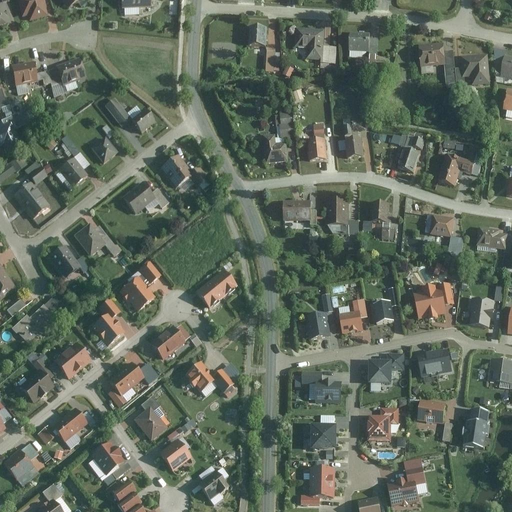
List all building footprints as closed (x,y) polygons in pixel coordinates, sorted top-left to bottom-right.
[(47,17),(42,0),(20,0),(16,1),(21,20),(28,18),(29,22),(47,17)] [(81,0),(60,0),(68,10),(81,0)] [(152,9),(151,0),(120,0),(122,13),(152,9)] [(0,29),(9,28),(4,8),(0,8),(0,29)] [(266,31),(251,31),(251,50),(266,50),(266,31)] [(322,32),(297,31),(296,48),(308,49),(308,63),(322,63),(322,49),(322,32)] [(369,36),(350,35),(349,55),(368,56),(369,41),(369,36)] [(377,66),(378,42),(369,41),(368,56),(368,66),(377,66)] [(441,46),(418,48),(420,70),(444,67),(442,54),(441,46)] [(336,67),(336,49),(322,49),(322,63),(322,67),(336,67)] [(456,72),(453,52),(442,54),(444,67),(447,88),(458,87),(456,72)] [(276,75),(277,55),(266,55),(266,74),(276,75)] [(491,87),(487,57),(463,60),(464,71),(465,80),(472,79),(473,89),(491,87)] [(87,81),(78,60),(55,70),(56,72),(62,85),(64,91),(87,81)] [(511,61),(504,60),(501,77),(511,79),(511,61)] [(33,64),(11,68),(14,88),(36,84),(35,76),(33,64)] [(287,67),(284,76),(291,78),(294,70),(287,67)] [(458,87),(458,91),(466,90),(465,80),(464,71),(456,72),(458,87)] [(49,86),(52,89),(62,85),(56,72),(48,75),(49,86)] [(49,86),(48,75),(35,76),(36,84),(42,83),(43,87),(49,86)] [(297,102),(305,100),(302,90),(294,93),(297,102)] [(0,110),(8,107),(2,92),(0,92),(0,110)] [(129,120),(115,102),(107,107),(121,126),(129,120)] [(156,124),(145,111),(132,123),(143,136),(156,124)] [(27,124),(22,113),(0,122),(2,127),(10,124),(13,130),(27,124)] [(295,139),(292,114),(281,116),(283,128),(280,128),(281,141),(295,139)] [(13,130),(10,124),(2,127),(0,128),(0,149),(2,149),(6,157),(22,150),(13,130)] [(324,126),(313,127),(314,138),(325,137),(324,126)] [(289,165),(286,144),(275,146),(274,137),(262,138),(266,167),(289,165)] [(77,154),(66,138),(61,142),(72,158),(77,154)] [(117,155),(105,140),(91,150),(103,165),(117,155)] [(365,160),(362,141),(347,143),(349,162),(365,160)] [(324,142),(306,143),(308,163),(328,162),(324,142)] [(414,174),(418,158),(402,153),(397,169),(414,174)] [(455,187),(459,172),(474,177),(478,164),(447,154),(439,182),(455,187)] [(27,167),(21,159),(0,173),(0,185),(0,186),(27,167)] [(87,180),(73,162),(59,173),(73,191),(87,180)] [(176,162),(160,174),(174,192),(190,180),(176,162)] [(41,170),(35,164),(25,173),(31,179),(41,170)] [(47,177),(41,170),(31,179),(36,187),(47,177)] [(207,182),(199,172),(190,180),(197,190),(207,182)] [(151,198),(141,186),(123,200),(137,217),(154,202),(151,198)] [(48,209),(31,187),(14,200),(31,222),(48,209)] [(169,206),(158,192),(151,198),(154,202),(162,212),(169,206)] [(347,202),(326,202),(326,226),(332,235),(348,237),(347,223),(347,202)] [(309,204),(284,205),(285,224),(309,223),(308,213),(309,204)] [(389,205),(373,205),(373,224),(388,224),(389,205)] [(318,228),(317,212),(308,213),(309,223),(309,228),(318,228)] [(451,218),(432,217),(431,237),(449,238),(451,218)] [(359,236),(358,222),(347,223),(348,237),(359,236)] [(88,229),(75,239),(90,259),(104,248),(98,242),(88,229)] [(500,231),(477,229),(475,249),(505,252),(507,238),(500,237),(500,231)] [(104,248),(110,256),(118,250),(106,236),(98,242),(104,248)] [(461,257),(464,242),(451,240),(448,255),(461,257)] [(74,264),(64,250),(49,261),(64,282),(79,271),(74,264)] [(89,272),(79,260),(74,264),(79,271),(84,276),(89,272)] [(439,276),(444,267),(438,264),(433,273),(439,276)] [(0,301),(15,292),(0,268),(0,267),(0,301)] [(158,278),(149,267),(140,275),(149,286),(158,278)] [(236,289),(223,274),(195,297),(208,313),(236,289)] [(154,301),(137,282),(121,295),(137,315),(154,301)] [(454,305),(450,285),(439,288),(440,291),(444,307),(454,305)] [(495,301),(503,302),(504,286),(497,285),(495,301)] [(420,295),(414,296),(419,321),(445,315),(444,307),(440,291),(436,292),(435,287),(419,290),(420,295)] [(375,304),(378,326),(394,323),(392,307),(399,306),(396,288),(389,290),(391,301),(375,304)] [(329,296),(322,297),(325,313),(332,312),(329,296)] [(71,316),(55,299),(30,321),(44,335),(46,338),(71,316)] [(21,300),(7,311),(13,318),(27,307),(21,300)] [(494,303),(475,301),(472,326),(491,328),(494,303)] [(119,315),(109,303),(100,310),(107,319),(109,322),(119,315)] [(325,316),(305,319),(309,341),(329,338),(325,316)] [(30,321),(26,317),(11,332),(29,350),(44,335),(30,321)] [(106,348),(121,336),(109,322),(107,319),(92,332),(106,348)] [(358,320),(336,323),(340,343),(362,339),(358,320)] [(185,346),(171,329),(161,338),(173,355),(185,346)] [(149,346),(162,363),(173,355),(161,338),(149,346)] [(91,364),(76,345),(66,352),(81,371),(91,364)] [(56,360),(70,379),(81,371),(66,352),(56,360)] [(447,352),(418,358),(422,379),(451,373),(447,352)] [(402,358),(390,357),(390,366),(390,370),(401,370),(402,358)] [(50,376),(39,361),(32,366),(38,374),(43,381),(50,376)] [(511,364),(493,361),(491,383),(509,385),(510,372),(511,364)] [(138,372),(150,385),(159,377),(148,364),(138,372)] [(200,394),(214,383),(211,379),(200,365),(186,375),(200,394)] [(390,366),(372,365),(372,384),(390,384),(390,370),(390,366)] [(142,381),(131,366),(121,374),(132,389),(142,381)] [(221,370),(211,379),(214,383),(224,394),(234,386),(221,370)] [(319,373),(303,374),(304,384),(320,383),(319,373)] [(43,381),(38,374),(18,389),(31,406),(51,390),(43,381)] [(121,374),(110,382),(116,390),(121,397),(132,389),(121,374)] [(341,384),(317,385),(317,401),(342,400),(341,384)] [(117,412),(127,405),(121,397),(116,390),(106,396),(117,412)] [(159,409),(152,401),(142,408),(146,414),(150,411),(153,414),(159,409)] [(444,405),(419,403),(417,423),(443,425),(444,405)] [(81,418),(73,409),(62,419),(75,434),(86,425),(81,418)] [(485,450),(489,412),(471,410),(470,423),(466,422),(463,448),(485,450)] [(153,414),(150,411),(146,414),(135,423),(150,442),(166,430),(153,414)] [(96,426),(86,414),(81,418),(86,425),(91,430),(96,426)] [(387,418),(373,420),(373,427),(381,426),(382,431),(388,431),(387,418)] [(62,419),(51,429),(57,436),(63,444),(75,434),(62,419)] [(190,424),(182,428),(185,433),(193,428),(190,424)] [(51,429),(47,425),(36,436),(46,446),(57,436),(51,429)] [(336,443),(336,425),(312,426),(312,444),(336,443)] [(451,443),(453,426),(445,425),(443,442),(451,443)] [(373,427),(365,428),(366,444),(383,442),(382,431),(381,426),(373,427)] [(183,434),(179,429),(167,439),(171,444),(183,434)] [(172,472),(190,459),(179,444),(161,457),(172,472)] [(39,456),(31,445),(19,454),(27,465),(39,456)] [(123,464),(109,445),(90,460),(105,478),(123,464)] [(27,465),(19,454),(2,467),(14,483),(31,471),(27,465)] [(420,470),(404,474),(409,489),(414,487),(424,484),(420,470)] [(333,471),(311,471),(311,496),(322,498),(332,498),(333,471)] [(226,489),(216,475),(199,488),(209,502),(226,489)] [(133,495),(137,492),(128,482),(112,496),(120,506),(133,495)] [(60,498),(52,487),(41,496),(49,506),(53,504),(60,498)] [(394,511),(407,511),(419,509),(414,487),(409,489),(390,493),(394,511)] [(134,511),(139,509),(142,506),(133,495),(120,506),(118,508),(120,511),(134,511)] [(311,496),(302,495),(302,506),(323,506),(322,498),(311,496)] [(379,511),(377,500),(361,503),(362,511),(379,511)]
